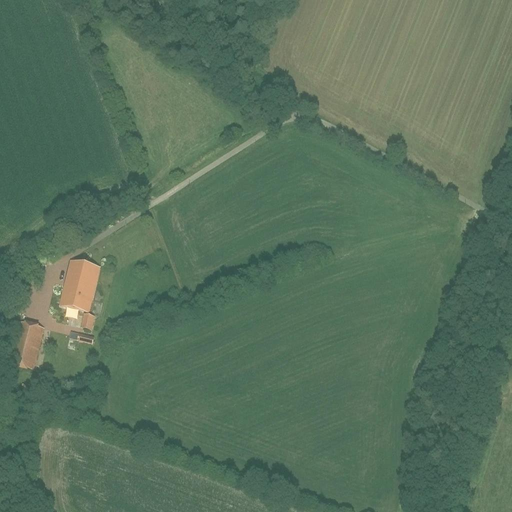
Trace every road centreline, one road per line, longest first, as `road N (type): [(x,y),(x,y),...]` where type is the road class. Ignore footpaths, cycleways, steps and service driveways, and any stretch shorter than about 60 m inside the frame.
road 1 (residential): [(511,227),(340,132),(295,116),(79,253)]
road 2 (track): [(295,116),(283,96),(157,0)]
